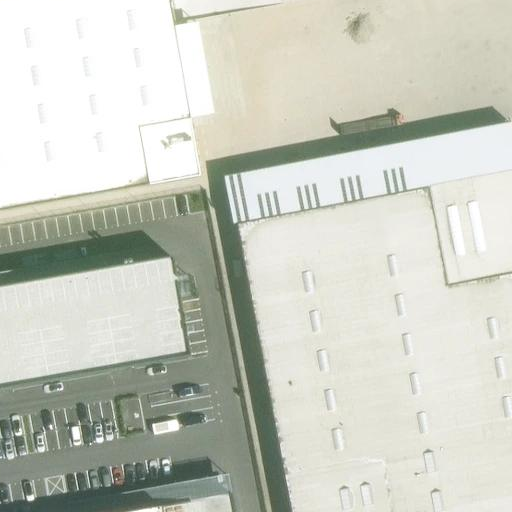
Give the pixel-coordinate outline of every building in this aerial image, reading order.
[(0,0),(0,211),(199,177),(167,0),(0,0)] [(177,0),(193,91),(490,40),(483,0),(177,0)] [(206,178),(246,170),(242,153),(235,154),(232,139),(199,145),(206,178)] [(235,225),(288,511),(511,511),(511,274),(445,287),(427,189),(235,225)] [(0,287),(0,511),(233,511),(231,495),(229,495),(134,511),(0,511),(0,390),(189,358),(178,300),(175,278),(171,258),(151,261),(0,287)]
